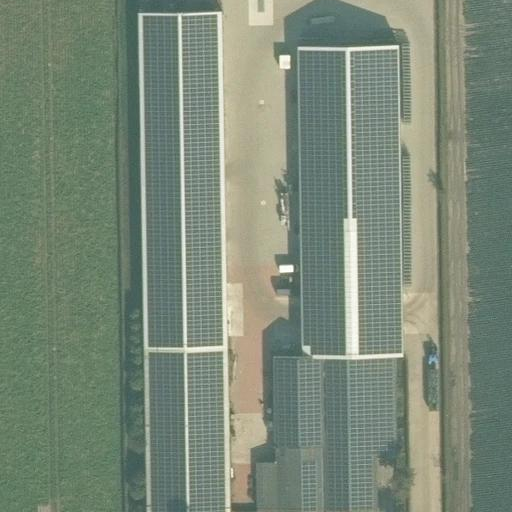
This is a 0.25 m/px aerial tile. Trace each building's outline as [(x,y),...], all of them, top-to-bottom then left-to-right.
[(139,13),(140,54),(223,53),(222,13),(139,13)] [(403,41),(303,42),(305,151),(325,151),(325,142),(339,142),(339,133),(353,133),(353,132),(404,132),(403,41)] [(403,356),(402,214),(300,215),(302,355),(302,358),(397,356),(403,356)] [(142,345),(144,511),(228,511),(226,344),(142,345)] [(397,390),(397,356),(302,358),(302,355),(276,356),(277,410),(278,461),(257,461),(258,511),(278,511),(283,511),(308,511),(326,511),(379,511),(378,455),(398,454),(397,390)]
